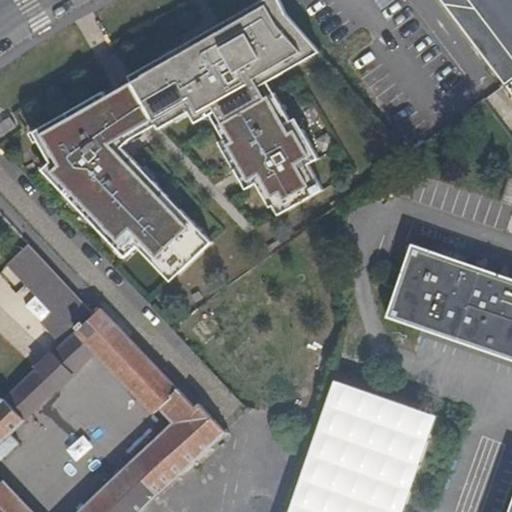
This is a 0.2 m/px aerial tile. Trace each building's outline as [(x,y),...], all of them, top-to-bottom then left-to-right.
[(511,0),(439,0),(443,5),(511,95),(511,0)] [(156,252),(188,288),(228,249),(130,154),(206,113),(232,119),(293,224),(341,200),(316,170),(332,165),(317,143),(283,90),(339,59),(292,2),(58,140),(66,184),(137,262),(156,252)] [(31,233),(13,250),(54,304),(40,317),(64,339),(94,310),(31,233)] [(410,242),(384,312),(511,356),(511,277),(470,263),(410,242)] [(94,310),(64,339),(40,362),(0,398),(0,511),(125,511),(142,493),(182,461),(224,428),(198,400),(195,403),(170,378),(128,335),(100,305),(94,310)] [(308,426),(293,422),(286,445),(301,448),(308,426)]
